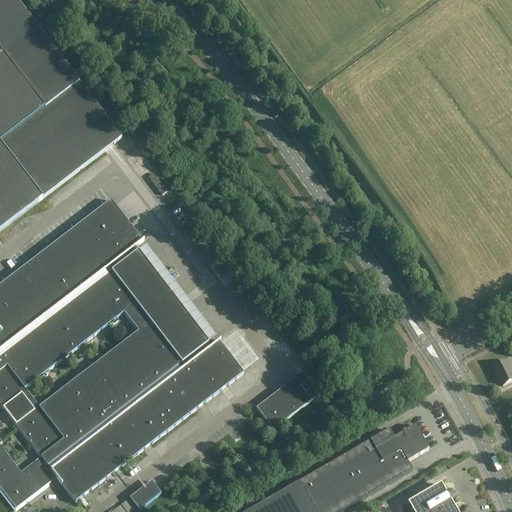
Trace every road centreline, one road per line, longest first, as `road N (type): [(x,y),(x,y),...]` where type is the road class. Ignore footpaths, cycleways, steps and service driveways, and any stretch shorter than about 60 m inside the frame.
road 1 (primary): [(156,0),(235,81),(438,363)]
road 2 (primary): [(438,363),(511,507)]
